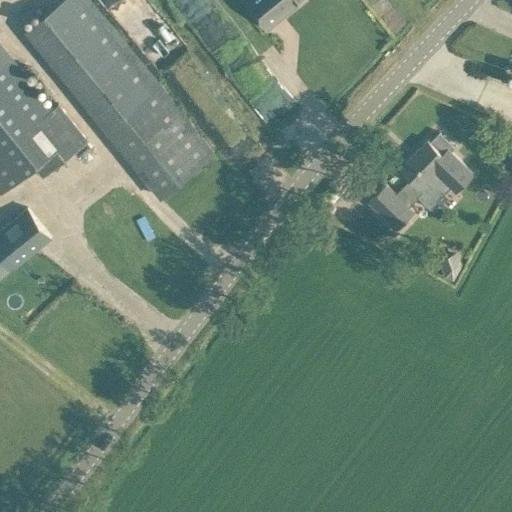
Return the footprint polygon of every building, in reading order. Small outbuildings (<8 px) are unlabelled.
[(161,195),(214,152),(90,0),(61,0),(26,28),(161,195)] [(245,0),(267,27),(299,2),(296,0),(245,0)] [(0,186),(3,191),(35,165),(44,176),(89,139),(60,103),(52,109),(11,58),(14,55),(0,38),(0,186)] [(410,204),(419,196),(431,207),(452,185),(457,190),(474,172),(451,150),(446,155),(428,138),(400,167),(410,177),(396,192),(386,182),(369,200),(384,213),(398,228),(415,209),(410,204)] [(17,264),(52,236),(28,206),(0,229),(0,273),(15,261),(17,263),(16,263),(17,264)] [(456,252),(439,258),(444,270),(446,274),(452,279),(460,264),(456,252)]
